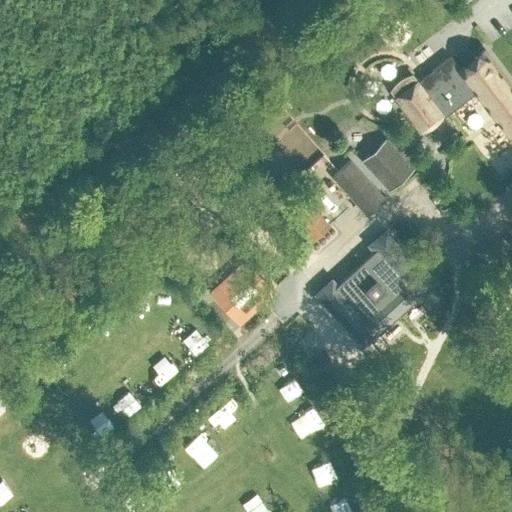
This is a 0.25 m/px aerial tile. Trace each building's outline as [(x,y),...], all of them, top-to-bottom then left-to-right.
[(485,0),(440,0),(465,25),(489,3),(485,0)] [(392,37),(376,46),(380,54),(396,45),(392,37)] [(460,69),(448,78),(436,65),(416,82),(416,81),(396,98),(422,131),(433,125),(441,116),(442,118),(477,92),(511,137),(511,87),(482,49),(459,67),(460,69)] [(387,137),(362,160),(388,188),(413,165),(387,137)] [(332,174),(367,214),(383,200),(347,160),(332,174)] [(283,170),(260,190),(306,242),(329,221),(283,170)] [(332,277),(315,293),(363,345),(433,281),(384,228),(368,243),(383,259),(346,293),(332,277)] [(208,292),(213,297),(240,324),(275,290),(244,258),(208,292)] [(0,395),(0,414),(10,407),(0,395)] [(57,424),(63,434),(79,425),(73,415),(57,424)] [(252,462),(265,483),(283,472),(270,451),(252,462)] [(229,484),(235,505),(248,502),(242,481),(229,484)] [(300,511),(318,511),(322,510),(314,496),(297,506),(300,511)]
